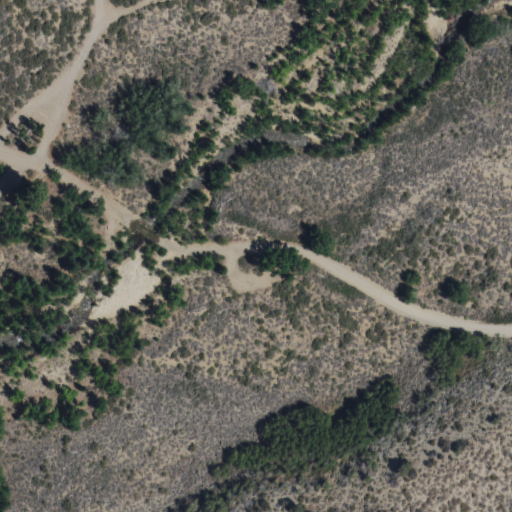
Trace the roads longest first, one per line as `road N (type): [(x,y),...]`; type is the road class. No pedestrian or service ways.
road 1 (residential): [(511,331),(426,319),(276,248),(170,242),(69,181),(0,155)]
road 2 (track): [(28,165),(98,28),(93,0)]
